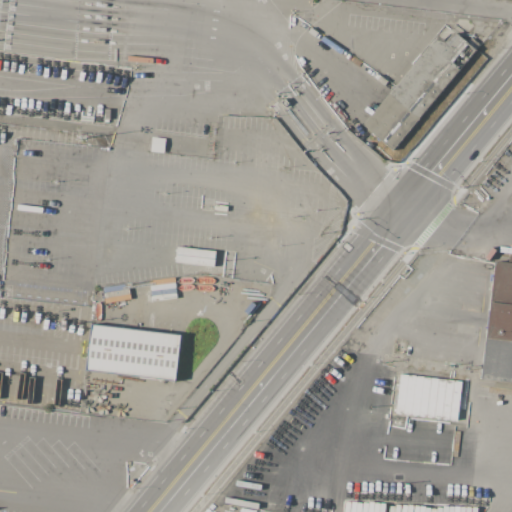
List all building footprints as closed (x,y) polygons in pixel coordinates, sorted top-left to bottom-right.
[(392,150),(363,125),(437,34),(445,41),(453,32),(475,49),(392,150)] [(175,263),(214,265),(214,249),(175,247),(175,263)] [(496,255),(511,256),(511,389),(480,386),(496,255)] [(175,381),(85,370),(90,324),(180,335),(175,381)] [(410,369),(456,374),(452,417),(405,412),(410,369)]
